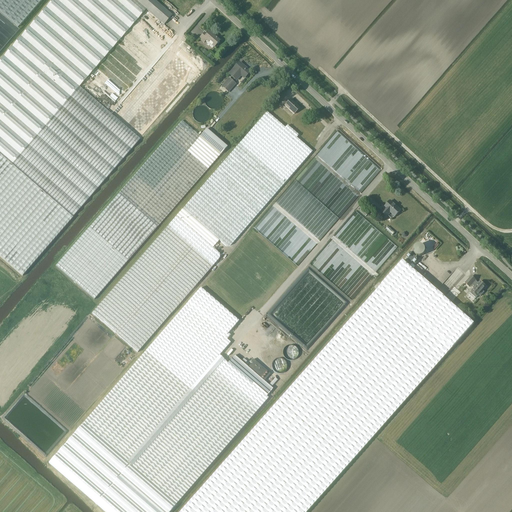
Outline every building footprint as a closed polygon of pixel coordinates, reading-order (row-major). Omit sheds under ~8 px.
[(0,0),(0,12),(17,27),(41,0),(0,0)] [(178,37),(164,25),(135,0),(52,0),(46,7),(14,44),(0,60),(0,257),(22,276),(73,217),(116,167),(140,139),(142,141),(205,69),(174,42),(178,37)] [(135,0),(164,25),(172,15),(154,0),(135,0)] [(215,47),(220,41),(214,36),(216,35),(211,30),(206,35),(204,33),(199,39),(204,43),(206,40),(215,47)] [(244,78),(250,71),(239,63),(229,74),(236,80),(241,75),(244,78)] [(228,93),(236,84),(229,78),(221,86),(228,93)] [(294,114),(300,108),(291,100),(285,106),(294,114)] [(103,300),(92,313),(117,334),(138,352),(179,305),(207,273),(219,259),(219,254),(213,248),(219,241),(226,246),(230,246),(264,207),(312,152),(297,138),(285,128),(267,112),(264,116),(246,136),(222,164),(185,206),(158,237),(130,269),(103,300)] [(207,129),(200,137),(182,121),(55,266),(94,300),(221,155),(227,147),(207,129)] [(385,208),(381,212),(387,217),(391,213),(395,217),(401,210),(390,200),(384,207),(385,208)] [(362,208),(360,211),(366,217),(368,214),(362,208)] [(388,227),(386,229),(393,235),(395,233),(388,227)] [(334,240),(313,266),(326,276),(334,266),(332,264),(336,259),(339,261),(341,259),(343,261),(341,263),(342,264),(348,257),(347,256),(349,253),(334,240)] [(427,251),(420,243),(412,249),(419,257),(427,251)] [(410,252),(406,257),(415,265),(419,260),(410,252)] [(215,472),(179,511),(306,511),(342,472),(474,323),(443,296),(437,290),(412,269),(403,260),(264,417),(215,472)] [(366,291),(377,278),(374,275),(362,289),(353,299),(356,302),(363,294),(366,291)] [(288,301),(285,312),(301,326),(300,327),(310,330),(315,335),(305,346),(309,350),(298,361),(302,362),(347,314),(343,313),(344,308),(338,315),(341,304),(339,301),(340,297),(320,279),(314,277),(318,281),(313,280),(312,279),(306,286),(304,284),(301,283),(289,296),(292,299),(289,302),(288,301)] [(486,287),(480,281),(479,283),(476,280),(473,278),(472,280),(470,278),(465,283),(468,285),(469,284),(474,288),(470,293),(476,298),(479,295),(480,296),(483,293),(481,292),(486,287)] [(454,287),(446,296),(453,301),(460,292),(454,287)] [(201,288),(175,317),(83,424),(49,463),(105,511),(169,511),(176,505),(204,472),(208,468),(229,444),(269,398),(267,397),(273,389),(264,381),(270,374),(253,360),(247,367),(234,355),(228,363),(220,356),(234,339),(227,334),(238,321),(201,288)]
